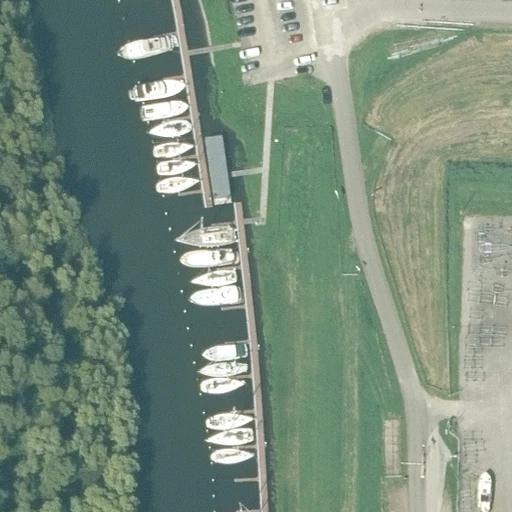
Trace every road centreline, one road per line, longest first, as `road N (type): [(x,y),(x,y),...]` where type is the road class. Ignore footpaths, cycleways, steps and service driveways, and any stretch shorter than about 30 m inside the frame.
road 1 (track): [(511,97),(433,94),(354,174),(348,511)]
road 2 (unclassified): [(416,511),(402,342),(362,230),(338,38)]
